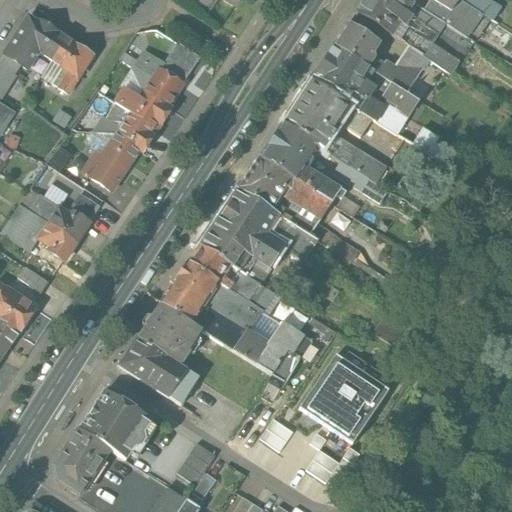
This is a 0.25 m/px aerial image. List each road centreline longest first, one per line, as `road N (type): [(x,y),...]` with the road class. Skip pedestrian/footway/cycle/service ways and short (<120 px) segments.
road 1 (primary): [(307,0),(75,354)]
road 2 (residential): [(75,354),(321,511)]
road 3 (primary): [(75,354),(2,469)]
